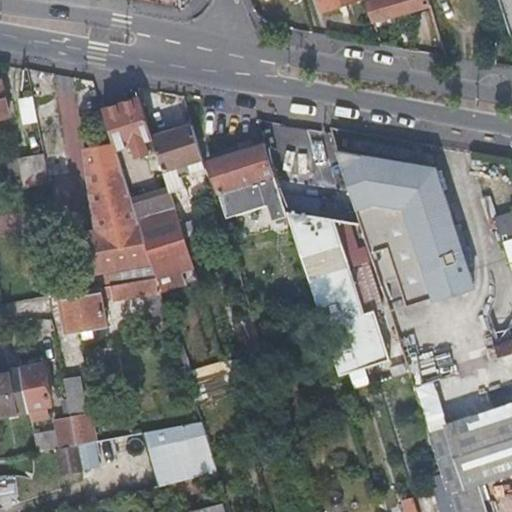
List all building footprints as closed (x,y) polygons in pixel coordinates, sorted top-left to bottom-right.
[(365,0),(372,19),(429,2),(428,0),(365,0)] [(0,121),(10,119),(0,80),(0,79),(0,121)] [(154,137),(153,134),(141,95),(104,106),(116,148),(134,143),(138,154),(150,150),(146,139),(154,137)] [(40,121),(36,99),(22,101),(27,123),(40,121)] [(209,179),(192,122),(153,134),(154,137),(167,180),(171,191),(209,179)] [(406,301),(456,285),(436,219),(417,161),(339,147),(371,248),(389,243),(406,301)] [(511,176),(511,174),(505,153),(473,148),(488,195),(499,191),(497,181),(511,176)] [(53,181),(46,150),(19,155),(26,185),(53,181)] [(285,205),(269,151),(213,169),(231,226),(270,214),(276,228),(291,224),(285,205)] [(8,158),(13,188),(26,185),(19,155),(8,158)] [(436,219),(452,214),(436,165),(417,161),(436,219)] [(193,264),(171,191),(133,203),(139,222),(152,262),(156,276),(166,274),(193,264)] [(327,338),(338,373),(387,357),(372,308),(380,305),(363,244),(357,245),(352,226),(349,223),(349,214),(322,216),(319,203),(285,205),(291,224),(327,338)] [(511,234),(511,207),(494,213),(502,238),(511,234)] [(436,219),(456,285),(473,280),(452,214),(436,219)] [(85,275),(152,262),(139,222),(76,233),(85,275)] [(104,300),(160,289),(156,276),(136,280),(76,291),(61,294),(69,335),(109,328),(104,300)] [(452,511),(486,511),(477,479),(511,467),(511,333),(475,345),(480,361),(412,382),(441,475),(452,511)] [(261,345),(265,359),(276,355),(271,342),(261,345)] [(316,369),(308,345),(293,349),(302,373),(316,369)] [(27,407),(29,418),(45,415),(43,404),(49,403),(42,362),(20,366),(27,407)] [(0,369),(0,411),(27,407),(20,366),(0,369)] [(82,374),(63,377),(69,417),(75,443),(94,439),(82,374)] [(59,446),(75,443),(69,417),(54,421),(56,429),(59,446)] [(209,445),(201,420),(145,430),(152,457),(209,445)] [(34,450),(59,446),(56,429),(32,433),(34,450)] [(158,485),(217,471),(209,445),(152,457),(158,485)] [(452,511),(441,475),(426,479),(435,511),(452,511)]
